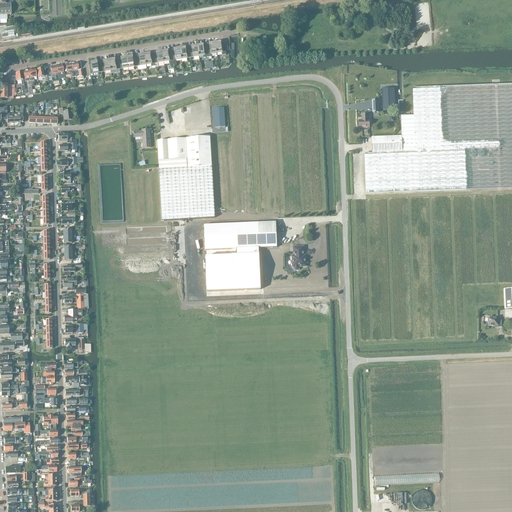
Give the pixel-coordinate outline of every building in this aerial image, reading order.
[(7,20),(7,15),(11,15),(11,4),(0,4),(0,15),(0,20),(7,20)] [(221,42),(215,43),(217,54),(222,53),(222,55),(226,55),(224,41),(224,43),(221,44),(221,42)] [(206,44),(208,55),(208,58),(212,57),(211,55),(217,54),(215,43),(209,44),(210,46),(207,46),(206,44)] [(203,45),(197,46),(199,57),(208,55),(206,44),(206,46),(203,47),(203,45)] [(199,57),(197,46),(192,47),(192,49),(189,49),(189,47),(188,47),(190,58),(199,57)] [(185,48),(180,49),(181,59),(190,58),(188,47),(189,49),(186,50),(185,48)] [(171,50),(173,61),(181,59),(180,49),(174,50),(174,51),(171,52),(171,50)] [(168,51),(162,51),(164,62),(173,61),(171,50),(171,52),(168,53),(168,51)] [(153,53),(155,64),(164,62),(162,51),(156,52),(157,54),(154,55),(153,53)] [(144,54),(146,65),(151,64),(152,67),(155,66),(155,64),(153,53),(153,55),(150,55),(150,53),(144,54)] [(137,67),(146,65),(144,54),(139,55),(139,57),(136,58),(136,56),(135,56),(137,67)] [(132,56),(127,57),(128,68),(137,67),(135,56),(136,58),(133,58),(132,56)] [(118,59),(120,70),(128,68),(127,57),(121,58),(121,60),(118,61),(118,59)] [(115,59),(109,60),(111,71),(120,70),(118,59),(118,61),(115,61),(115,59)] [(100,62),(102,72),(111,71),(109,60),(103,61),(104,63),(101,63),(100,62)] [(79,70),(77,62),(71,63),(74,77),(76,77),(76,75),(79,74),(79,70)] [(100,62),(100,64),(97,64),(97,62),(91,63),(93,74),(102,72),(100,62)] [(74,77),(71,63),(65,64),(67,75),(71,75),(71,78),(74,77)] [(50,67),(51,72),(51,74),(50,75),(51,75),(52,83),(59,81),(59,79),(58,79),(56,66),(50,67)] [(44,77),(43,69),(42,69),(42,68),(39,69),(37,70),(39,82),(41,82),(41,81),(45,80),(44,77)] [(31,85),(29,71),(23,72),(24,80),(27,80),(28,85),(31,85)] [(16,73),(17,81),(21,81),(21,85),(24,85),(22,72),(19,73),(19,72),(16,73)] [(511,84),(412,87),(413,116),(414,152),(402,152),(372,153),(364,153),(365,193),(511,188),(511,84)] [(395,88),(382,89),(383,109),(395,109),(395,88)] [(60,115),(63,115),(64,121),(72,120),(71,111),(63,112),(63,108),(59,109),(60,115)] [(224,108),(214,109),(215,128),(225,127),(224,108)] [(17,114),(13,114),(14,124),(20,124),(20,125),(20,123),(23,123),(23,113),(21,113),(17,113),(17,114)] [(363,118),(363,120),(359,120),(359,128),(369,128),(369,120),(368,120),(368,115),(362,115),(362,118),(363,118)] [(413,116),(401,116),(401,136),(402,152),(414,152),(413,116)] [(142,131),(134,132),(134,138),(142,137),(143,148),(151,148),(150,130),(142,130),(142,131)] [(59,141),(67,141),(67,144),(72,143),(72,141),(71,141),(71,138),(67,138),(67,135),(59,135),(59,141)] [(186,139),(187,159),(188,168),(212,166),(210,138),(201,138),(201,136),(197,136),(197,138),(186,139)] [(372,153),(402,152),(401,136),(371,137),(372,153)] [(0,141),(5,141),(6,141),(7,147),(11,146),(10,137),(0,137),(0,141)] [(159,140),(157,140),(157,141),(159,161),(187,159),(186,139),(159,140)] [(67,146),(59,146),(59,151),(64,151),(64,153),(70,153),(70,151),(76,151),(76,144),(70,144),(70,146),(67,146)] [(67,158),(67,160),(64,160),(64,161),(60,161),(60,167),(68,166),(68,164),(70,164),(70,165),(76,165),(76,158),(71,158),(67,158)] [(187,159),(159,161),(162,221),(215,218),(212,166),(188,168),(187,159)] [(70,179),(69,179),(69,175),(66,175),(66,174),(60,174),(60,182),(63,181),(63,184),(70,184),(70,179)] [(69,188),(61,188),(61,194),(65,194),(65,199),(69,198),(69,194),(73,193),(74,193),(73,188),(76,188),(76,185),(69,185),(69,188)] [(67,204),(61,204),(61,211),(75,211),(75,201),(67,201),(67,204)] [(68,218),(62,218),(62,225),(72,225),(72,218),(75,218),(75,214),(68,214),(68,218)] [(225,225),(204,225),(205,250),(229,249),(254,248),(259,248),(277,247),(276,222),(246,224),(225,225)] [(0,254),(4,254),(9,254),(8,240),(7,240),(2,241),(0,240),(0,254)] [(293,247),(293,252),(294,252),(294,256),(293,256),(293,267),(294,267),(294,269),(296,270),(298,270),(299,269),(299,266),(306,266),(305,256),(304,256),(303,251),(304,251),(304,247),(293,247)] [(237,256),(205,257),(207,292),(261,290),(259,248),(254,248),(236,249),(237,256)] [(71,267),(63,267),(63,273),(64,273),(64,276),(70,276),(70,272),(74,272),(74,268),(71,268),(71,267)] [(67,282),(63,282),(64,288),(67,288),(67,291),(74,291),(74,285),(77,285),(76,282),(80,282),(80,279),(67,280),(67,282)] [(76,301),(76,296),(69,297),(69,298),(64,298),(64,304),(64,305),(65,305),(67,305),(68,305),(68,304),(72,304),(71,301),(76,301)] [(68,317),(64,317),(65,323),(73,323),(73,320),(77,320),(76,316),(76,313),(76,311),(68,311),(68,317)] [(0,325),(7,325),(7,320),(12,320),(12,317),(0,317),(0,325)] [(492,317),(488,318),(489,327),(498,326),(498,328),(502,328),(501,320),(499,321),(498,318),(492,318),(492,317)] [(0,334),(9,334),(9,329),(13,329),(13,326),(12,326),(0,326),(0,334)] [(75,340),(75,341),(78,341),(78,344),(78,350),(75,350),(75,355),(87,354),(88,353),(88,350),(84,350),(84,340),(83,340),(83,338),(76,338),(75,338),(75,340)] [(75,340),(65,341),(65,347),(66,347),(66,349),(72,349),(72,347),(75,346),(75,344),(78,344),(78,341),(75,341),(75,340)] [(10,343),(0,343),(0,351),(10,351),(10,350),(14,350),(13,347),(15,347),(23,347),(23,341),(10,342),(10,343)] [(77,388),(77,390),(65,390),(65,396),(79,396),(79,391),(88,391),(88,388),(77,388)] [(43,399),(43,400),(43,404),(50,404),(50,407),(57,407),(56,399),(44,399),(43,399)] [(53,421),(53,416),(47,417),(48,417),(43,417),(43,426),(48,426),(48,429),(51,429),(50,423),(51,423),(51,421),(53,421)] [(71,427),(71,431),(81,430),(81,427),(83,426),(82,421),(66,421),(66,424),(66,426),(67,426),(67,427),(71,427)] [(4,428),(3,428),(3,430),(4,430),(4,431),(12,431),(12,430),(15,430),(24,430),(24,434),(30,433),(29,423),(3,425),(4,428)] [(6,474),(24,474),(31,473),(31,469),(24,469),(20,469),(19,466),(18,466),(14,466),(14,468),(6,468),(6,474)] [(77,467),(76,467),(70,467),(68,468),(68,470),(68,471),(68,472),(68,473),(69,474),(74,474),(74,477),(81,476),(81,470),(83,470),(83,467),(77,467)] [(83,507),(90,507),(90,495),(83,495),(83,493),(79,493),(79,490),(70,490),(70,497),(79,497),(79,496),(81,496),(81,499),(83,499),(83,502),(83,507)] [(70,511),(76,511),(79,511),(79,507),(83,507),(83,502),(76,502),(76,506),(71,506),(70,511)]
